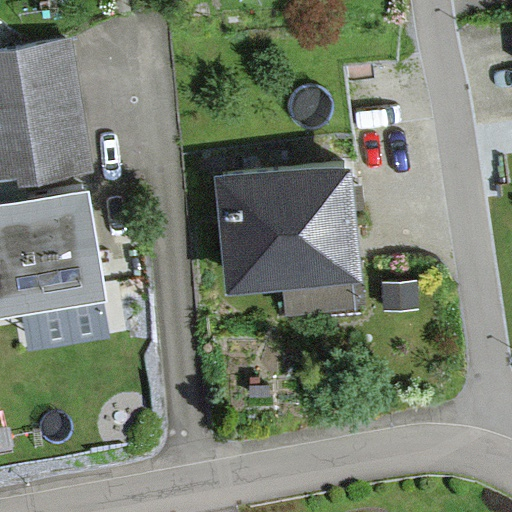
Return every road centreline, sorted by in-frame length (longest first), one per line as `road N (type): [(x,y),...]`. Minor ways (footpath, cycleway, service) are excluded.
road 1 (residential): [(504,437),(410,435),(0,505)]
road 2 (residential): [(436,0),(504,437)]
